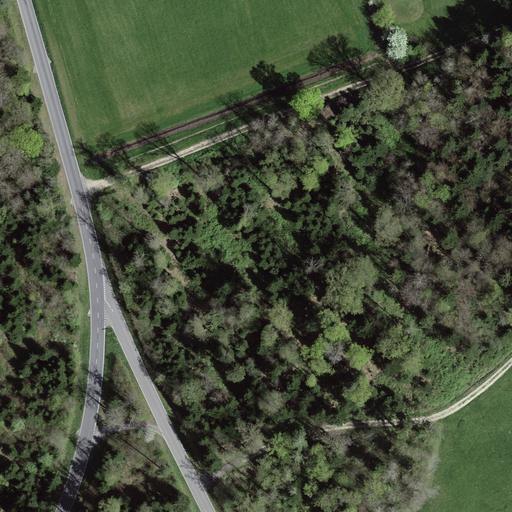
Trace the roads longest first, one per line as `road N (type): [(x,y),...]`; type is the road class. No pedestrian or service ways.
road 1 (track): [(511,25),(77,191)]
road 2 (track): [(195,485),(284,438),(449,411),(511,361)]
road 3 (tertiary): [(21,0),(98,287)]
road 4 (unclassified): [(98,287),(209,511)]
road 5 (tertiary): [(98,287),(95,380),(61,511)]
